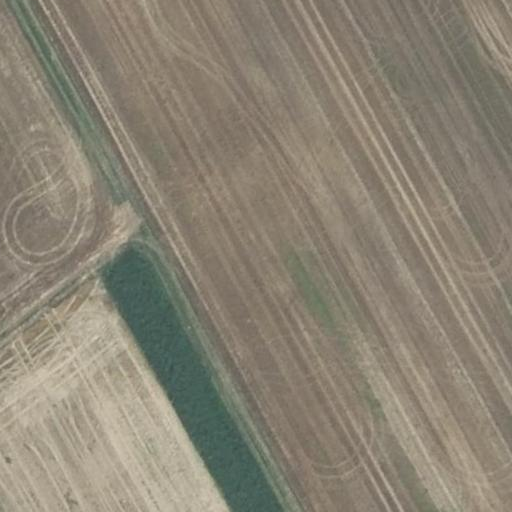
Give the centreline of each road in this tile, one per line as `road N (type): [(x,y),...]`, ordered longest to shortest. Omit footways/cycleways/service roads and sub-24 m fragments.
road 1 (track): [(0,345),(132,230),(10,0)]
road 2 (track): [(132,230),(288,511)]
